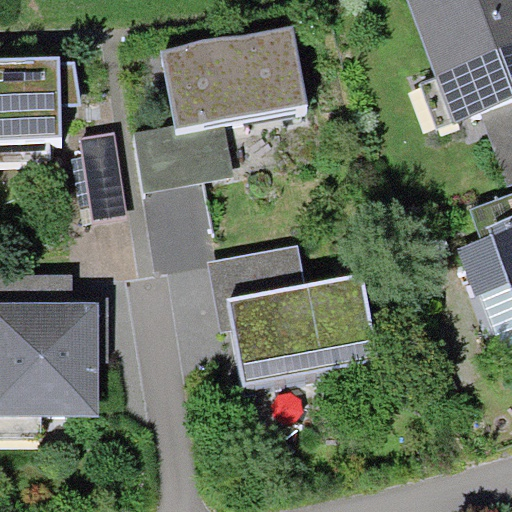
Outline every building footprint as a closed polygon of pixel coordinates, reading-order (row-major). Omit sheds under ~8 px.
[(511,0),(412,0),(408,2),(437,82),(422,88),(438,132),(482,116),(511,105),(511,0)] [(291,34),(165,56),(178,128),(135,136),(145,194),(231,178),(222,124),(305,108),(291,34)] [(74,67),(0,67),(0,166),(51,165),(51,144),(61,144),(62,109),(81,109),(74,67)] [(511,105),(482,116),(509,188),(511,186),(511,105)] [(84,160),(74,161),(83,212),(91,211),(94,226),(128,221),(114,136),(81,141),(84,160)] [(511,198),(472,213),(484,245),(458,255),(474,297),(509,284),(511,293),(511,198)] [(229,306),(305,292),(299,249),(210,265),(222,333),(233,331),(229,306)] [(0,308),(71,309),(71,280),(0,279),(0,308)] [(305,292),(229,306),(233,331),(245,390),(378,365),(362,281),(305,292)] [(71,309),(0,308),(0,440),(41,440),(41,421),(99,421),(98,356),(98,308),(71,309)]
